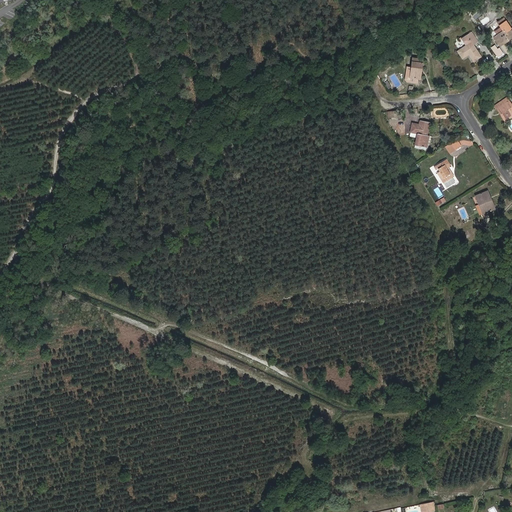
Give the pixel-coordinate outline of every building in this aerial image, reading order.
[(11,21),(4,27),(9,33),(16,27),(11,21)] [(500,25),(503,30),(494,36),(500,46),(508,40),(509,41),(511,38),(511,30),(510,27),(509,28),(505,22),(500,25)] [(462,38),(466,45),(458,51),(463,58),(469,54),(474,61),(481,57),(473,45),(475,44),(473,42),(476,40),(472,32),(462,38)] [(496,43),(491,47),(498,57),(503,53),(496,43)] [(412,58),(410,78),(418,79),(420,68),(422,68),(423,59),(412,58)] [(511,114),(511,105),(507,97),(497,104),(503,113),(502,114),(505,119),(511,114)] [(502,114),(503,113),(497,104),(495,106),(504,120),(505,119),(502,114)] [(410,132),(417,134),(415,145),(426,147),(429,137),(426,136),(429,122),(420,120),(419,124),(412,123),(410,132)] [(461,146),(456,139),(451,143),(455,149),(461,146)] [(450,166),(446,159),(436,165),(439,171),(437,173),(443,183),(452,178),(446,168),(448,167),(450,166)] [(492,210),(495,209),(487,191),(485,192),(492,210)] [(485,192),(475,196),(482,214),(492,210),(485,192)] [(434,501),(420,503),(421,511),(422,511),(435,510),(434,501)]
